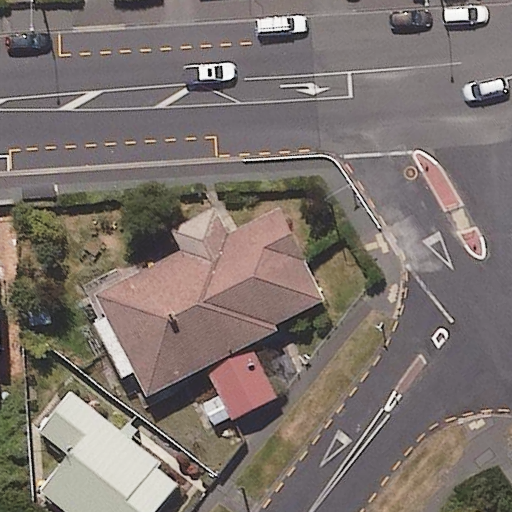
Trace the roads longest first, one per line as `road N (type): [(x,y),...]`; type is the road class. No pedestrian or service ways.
road 1 (secondary): [(0,107),(413,94)]
road 2 (residential): [(309,511),(453,319),(499,290)]
road 3 (residential): [(499,290),(428,163),(413,94)]
